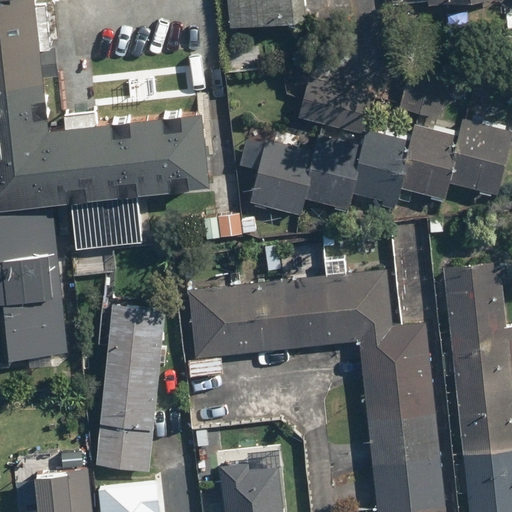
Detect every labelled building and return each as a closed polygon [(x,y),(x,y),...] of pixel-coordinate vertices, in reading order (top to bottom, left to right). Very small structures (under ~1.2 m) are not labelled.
[(44,50),(41,5),(40,0),(0,0),(0,362),(61,357),(49,205),(202,193),(196,114),(89,122),(88,108),(54,111),(55,125),(38,126),(32,51),(44,50)] [(218,0),(222,30),(288,24),(285,0),(218,0)] [(447,63),(407,57),(399,111),(439,117),(447,63)] [(303,76),(292,116),(345,130),(356,90),(303,76)] [(235,164),(253,171),(244,205),(303,222),(309,200),(348,211),(353,193),(397,205),(401,190),(445,202),(450,185),(493,197),(510,135),(455,120),(446,152),(358,128),(354,145),(311,133),(303,154),(248,133),(235,164)] [(340,230),(319,232),(321,264),(342,263),(340,230)] [(511,511),(511,418),(511,403),(511,384),(509,385),(504,340),(511,339),(511,333),(511,323),(503,323),(496,257),(438,263),(461,511),(511,511)] [(221,372),(220,357),(353,344),(370,511),(446,511),(426,321),(389,325),(383,268),(177,288),(185,361),(186,375),(221,372)] [(162,348),(154,347),(157,308),(106,305),(95,467),(146,470),(153,364),(161,365),(162,348)] [(253,465),(253,461),(217,464),(221,511),(279,511),(275,463),(253,465)] [(90,511),(88,467),(28,471),(30,511),(90,511)] [(159,511),(157,483),(101,486),(102,511),(159,511)]
